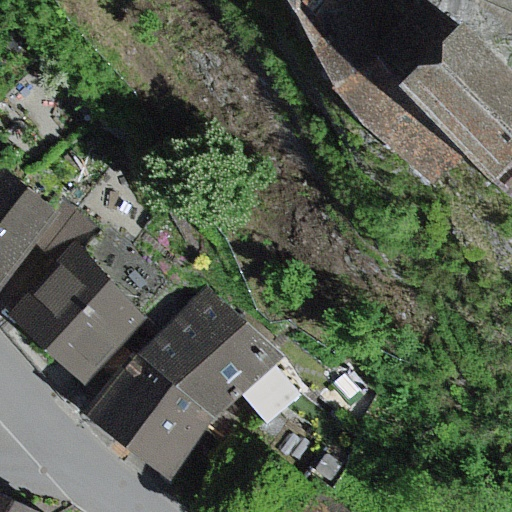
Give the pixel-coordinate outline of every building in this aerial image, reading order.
[(258,0),(270,29),(322,0),(353,0),(374,53),(403,24),(388,11),(391,9),(395,0),(258,0)] [(353,0),(322,0),(270,29),(308,113),(374,53),(353,0)] [(511,187),(511,91),(448,41),(418,9),(403,24),(374,53),(308,113),(420,207),(426,200),(460,234),(471,223),(496,203),(511,187)] [(0,278),(54,211),(0,168),(0,278)] [(511,187),(496,203),(511,216),(511,187)] [(85,246),(14,306),(79,382),(150,322),(85,246)] [(195,286),(86,404),(165,476),(274,358),(195,286)] [(344,511),(295,476),(269,511),(344,511)] [(55,511),(0,484),(0,511),(55,511)]
